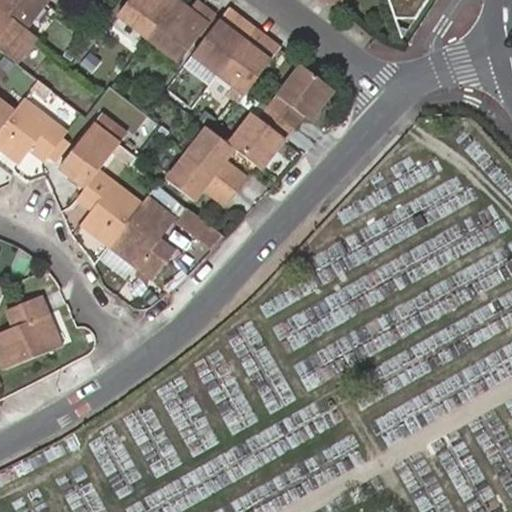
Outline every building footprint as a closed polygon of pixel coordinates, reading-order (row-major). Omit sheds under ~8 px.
[(0,0),(0,6),(21,23),(38,0),(0,0)] [(128,0),(120,12),(149,34),(175,0),(128,0)] [(180,0),(175,0),(149,34),(181,58),(200,33),(215,13),(201,3),(195,12),(189,7),(180,0)] [(195,12),(201,3),(196,0),(194,0),(189,7),(195,12)] [(387,0),(394,20),(413,20),(426,0),(387,0)] [(0,49),(11,58),(32,31),(21,23),(0,6),(0,49)] [(228,7),(225,12),(232,18),(236,12),(228,7)] [(220,17),(206,37),(193,54),(218,73),(254,27),(236,12),(232,18),(225,12),(220,17)] [(215,13),(200,33),(206,37),(220,17),(215,13)] [(254,27),(218,73),(244,93),(247,90),(276,52),(269,45),(272,40),(254,27)] [(269,45),(276,52),(280,47),(272,40),(269,45)] [(182,67),(204,86),(211,79),(189,60),(182,67)] [(309,120),(333,89),(303,66),(271,107),(294,126),(303,116),(309,120)] [(18,99),(18,98),(0,83),(0,100),(10,109),(18,99)] [(26,148),(47,121),(18,99),(10,109),(0,122),(0,148),(16,161),(26,148)] [(0,122),(10,109),(0,100),(0,122)] [(260,168),(294,126),(271,107),(270,108),(260,120),(252,114),(230,144),(234,147),(260,168)] [(118,140),(123,144),(129,134),(102,115),(96,123),(118,140)] [(87,179),(93,171),(118,140),(96,123),(90,119),(56,162),(74,176),(78,172),(87,179)] [(41,159),(61,132),(47,121),(26,148),(41,159)] [(234,147),(230,144),(208,127),(189,152),(240,190),(250,177),(234,164),(230,165),(222,161),(234,147)] [(230,204),(240,190),(189,152),(170,177),(195,197),(207,182),(212,186),(215,191),(230,204)] [(76,222),(106,243),(136,204),(93,171),(87,179),(83,184),(75,195),(88,206),(76,222)] [(78,172),(74,176),(83,184),(87,179),(78,172)] [(149,196),(169,212),(176,203),(156,187),(149,196)] [(170,217),(142,196),(136,204),(106,243),(134,264),(131,267),(146,278),(169,246),(156,236),(170,217)] [(192,208),(184,220),(203,236),(220,247),(230,237),(192,208)] [(42,296),(7,311),(14,328),(0,333),(0,357),(5,370),(58,348),(45,316),(49,314),(42,296)] [(49,314),(45,316),(58,348),(63,346),(49,314)]
